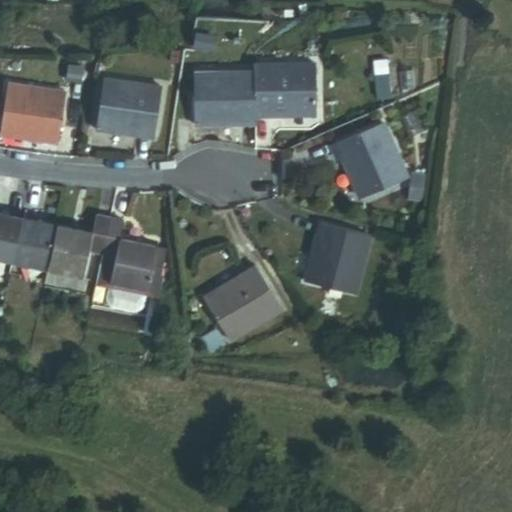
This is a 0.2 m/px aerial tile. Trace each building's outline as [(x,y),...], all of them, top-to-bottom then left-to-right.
[(253,73),(255,117),(315,115),(313,63),(253,65),(253,73)] [(255,117),(253,73),(193,75),(196,128),(255,125),(255,117)] [(94,130),(152,140),(161,89),(104,78),(94,130)] [(1,134),(58,142),(65,92),(9,83),(1,134)] [(361,199),(407,179),(385,125),(338,146),(361,199)] [(0,259),(14,262),(24,219),(0,213),(0,259)] [(49,270),(82,277),(88,250),(104,253),(112,218),(96,214),(92,234),(58,226),(49,270)] [(144,289),(146,290),(155,247),(120,239),(123,220),(112,218),(104,253),(117,256),(111,282),(114,283),(144,289)] [(49,270),(58,226),(24,219),(14,262),(49,270)] [(305,284),(356,297),(371,237),(321,224),(305,284)] [(111,282),(117,256),(104,253),(98,279),(111,282)] [(230,344),(283,314),(256,268),(204,299),(230,344)] [(144,289),(114,283),(111,299),(114,305),(136,309),(141,305),(144,289)]
